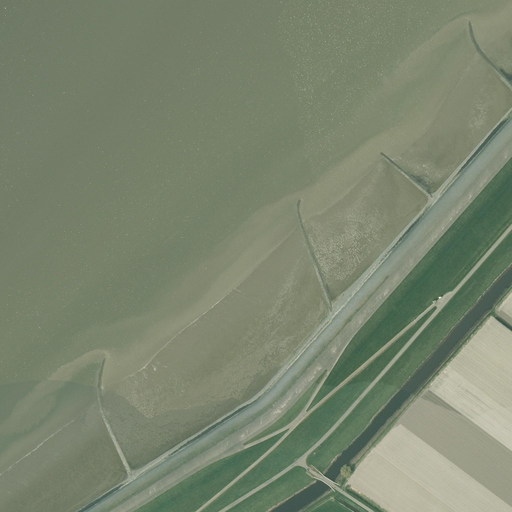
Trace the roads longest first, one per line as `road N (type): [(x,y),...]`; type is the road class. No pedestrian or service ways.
road 1 (unclassified): [(298,462),(445,302)]
road 2 (unclassified): [(445,302),(299,420)]
road 3 (unclassified): [(198,511),(299,420)]
